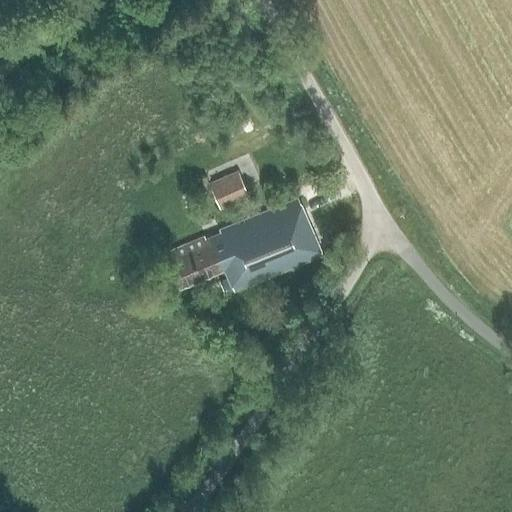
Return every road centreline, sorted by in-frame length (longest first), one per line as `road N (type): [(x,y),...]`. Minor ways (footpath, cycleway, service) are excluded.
road 1 (unclassified): [(187,511),(340,293),(378,216)]
road 2 (unclassified): [(378,216),(262,0)]
road 3 (unclassified): [(511,353),(432,290),(378,216)]
